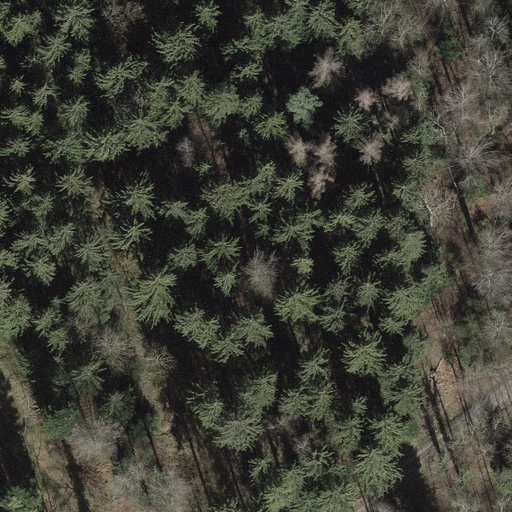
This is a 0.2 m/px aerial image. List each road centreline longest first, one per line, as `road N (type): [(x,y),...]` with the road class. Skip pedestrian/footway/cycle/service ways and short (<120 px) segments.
road 1 (track): [(511,385),(351,511)]
road 2 (track): [(0,397),(89,511)]
